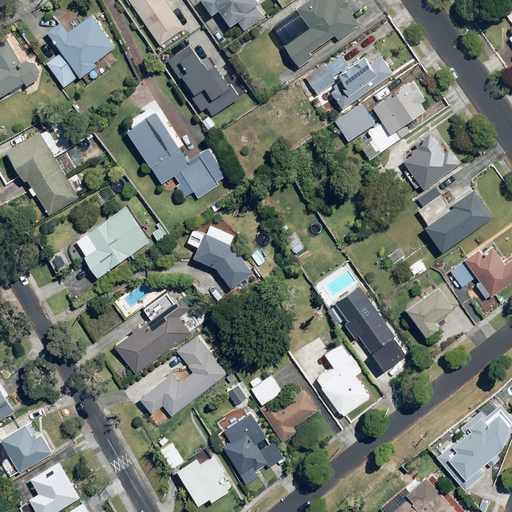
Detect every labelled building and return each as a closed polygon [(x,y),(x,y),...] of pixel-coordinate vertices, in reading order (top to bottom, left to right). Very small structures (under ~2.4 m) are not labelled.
[(162,0),(127,0),(159,45),(182,29),(162,0)] [(255,0),(212,0),(215,3),(220,0),(222,0),(232,15),(240,10),(248,23),(264,13),(256,0),(255,0)] [(306,0),(271,28),(284,44),(281,46),(297,68),(310,58),(307,53),(332,36),(337,41),(360,24),(341,0),(336,0),(335,1),(334,0),(306,0)] [(62,86),(76,75),(78,78),(81,76),(87,83),(116,61),(108,50),(113,46),(89,14),(65,32),(58,23),(44,34),(59,54),(45,65),(62,86)] [(0,95),(22,83),(24,86),(35,80),(36,79),(36,78),(37,78),(37,77),(37,76),(38,75),(38,74),(38,73),(38,72),(38,71),(38,70),(38,69),(38,68),(37,67),(37,66),(36,65),(36,64),(35,64),(34,63),(34,62),(33,62),(32,61),(31,61),(30,60),(29,60),(28,60),(27,59),(26,59),(25,59),(24,59),(23,60),(19,62),(6,39),(0,42),(0,95)] [(188,96),(199,112),(204,109),(210,118),(236,99),(212,65),(207,69),(188,42),(164,59),(190,95),(188,96)] [(326,64),(324,62),(303,77),(316,95),(329,85),(332,89),(328,92),(340,109),(391,72),(380,56),(368,64),(362,55),(348,65),(342,56),(334,62),(333,59),(326,64)] [(408,133),(402,124),(423,110),(417,101),(423,98),(412,80),(371,107),(380,122),(366,131),(370,137),(358,144),(368,159),(408,133)] [(374,123),(360,103),(333,122),(347,142),(374,123)] [(127,121),(131,128),(125,131),(160,185),(173,177),(178,184),(175,185),(182,197),(192,191),(196,198),(217,185),(215,183),(231,173),(212,144),(187,161),(178,147),(183,143),(161,108),(154,113),(150,106),(127,121)] [(78,197),(47,146),(54,141),(47,129),(3,155),(19,182),(26,178),(48,215),(78,197)] [(422,145),(401,160),(422,189),(458,164),(448,151),(444,154),(441,149),(438,144),(433,138),(422,145)] [(441,195),(433,186),(416,198),(422,206),(416,210),(425,223),(420,226),(438,252),(492,216),(470,188),(456,200),(447,190),(441,195)] [(95,279),(99,277),(149,241),(125,206),(74,241),(84,256),(80,258),(95,279)] [(186,241),(195,246),(191,258),(212,266),(228,288),(251,271),(228,247),(232,236),(209,225),(205,233),(192,230),(186,241)] [(167,235),(161,227),(151,233),(157,242),(167,235)] [(477,249),(449,270),(461,287),(474,277),(478,282),(473,285),(483,299),(489,294),(490,297),(511,280),(511,258),(505,263),(492,245),(480,254),(477,249)] [(405,255),(399,247),(386,256),(392,264),(405,255)] [(424,267),(419,259),(408,267),(413,275),(424,267)] [(458,303),(442,282),(403,311),(423,337),(436,327),(432,322),(458,303)] [(410,352),(361,288),(334,308),(383,372),(410,352)] [(179,297),(172,302),(165,293),(142,309),(149,318),(112,345),(132,373),(190,331),(179,317),(189,310),(179,297)] [(227,373),(195,335),(174,352),(192,373),(178,384),(169,373),(137,399),(150,415),(161,405),(172,418),(227,373)] [(360,371),(349,355),(314,380),(342,416),(367,397),(351,377),(360,371)] [(249,381),(253,387),(250,389),(261,405),(280,391),(269,376),(260,382),(256,376),(249,381)] [(0,419),(18,408),(0,381),(0,419)] [(236,382),(224,391),(235,405),(247,395),(236,382)] [(315,411),(302,390),(275,408),(270,401),(258,409),(280,442),(295,432),(292,427),(315,411)] [(447,446),(434,457),(463,491),(483,474),(478,468),(487,461),(490,465),(498,459),(494,454),(511,438),(511,435),(506,428),(511,422),(511,416),(505,408),(511,401),(511,396),(508,391),(501,397),(503,400),(495,406),(489,400),(442,439),(447,446)] [(229,441),(220,447),(242,484),(257,475),(254,471),(264,465),(266,468),(283,458),(273,441),(258,450),(255,444),(264,438),(249,413),(222,429),(229,441)] [(0,464),(7,476),(17,470),(18,473),(51,452),(29,417),(0,435),(0,464)] [(172,442),(159,450),(171,469),(184,461),(172,442)] [(194,459),(174,471),(195,506),(206,499),(208,502),(232,488),(213,456),(198,465),(194,459)] [(53,511),(78,497),(57,462),(27,480),(8,492),(19,511),(53,511)] [(461,511),(464,510),(430,475),(426,479),(424,477),(418,483),(413,478),(379,509),(381,511),(461,511)] [(65,511),(87,511),(82,502),(65,511)]
